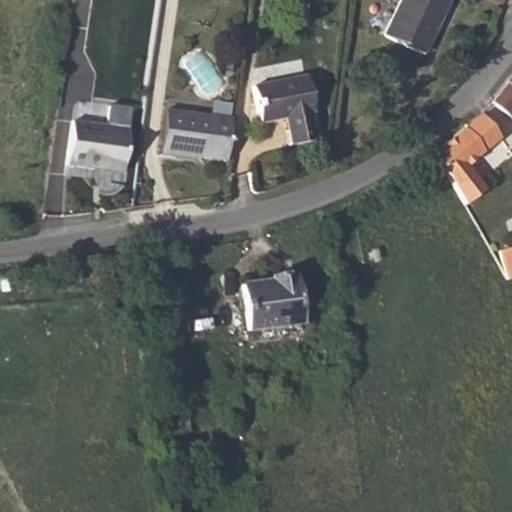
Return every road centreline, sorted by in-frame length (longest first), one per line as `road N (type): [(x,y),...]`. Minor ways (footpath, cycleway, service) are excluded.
road 1 (unclassified): [(511,53),(473,104),(348,191),(235,221),(0,254)]
road 2 (unknown): [(53,247),(51,181),(79,0)]
